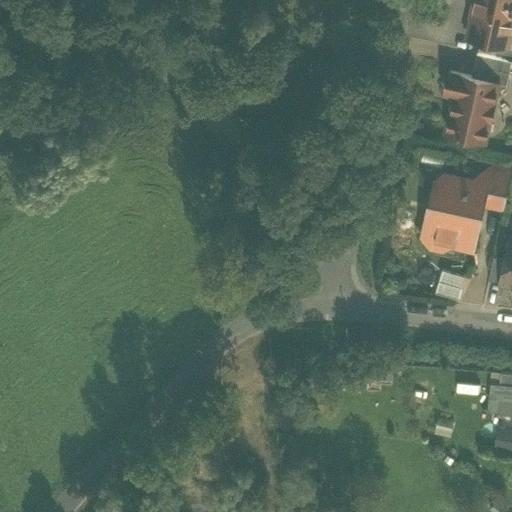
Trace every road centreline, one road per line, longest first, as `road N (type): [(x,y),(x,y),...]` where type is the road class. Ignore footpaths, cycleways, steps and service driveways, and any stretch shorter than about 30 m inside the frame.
road 1 (residential): [(108,0),(282,196),(322,254),(334,308)]
road 2 (residential): [(334,308),(231,326),(57,511)]
road 3 (residential): [(406,0),(334,308)]
road 4 (residential): [(334,308),(440,316),(511,332)]
